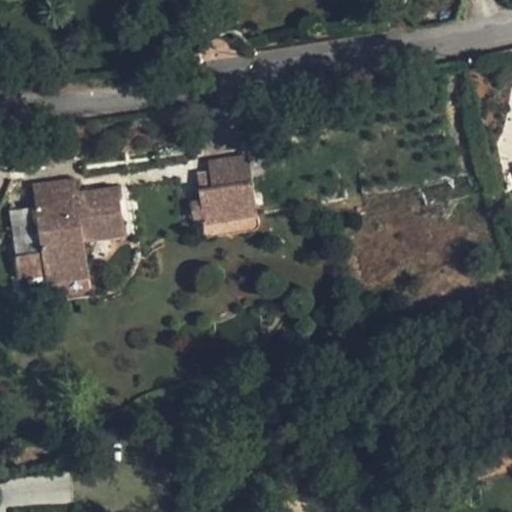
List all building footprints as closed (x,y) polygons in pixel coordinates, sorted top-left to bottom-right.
[(323,144),(327,167),(351,163),(357,201),(434,190),(433,184),(448,182),(449,191),(462,189),(461,184),(468,183),(468,181),(466,181),(461,141),(463,141),(461,129),(441,131),(444,149),(429,151),(425,128),(323,144)] [(256,208),(247,154),(210,160),(211,171),(213,186),(200,187),(202,200),(192,202),(194,218),(205,217),(256,208)] [(200,187),(213,186),(211,171),(197,173),(200,187)] [(124,234),(118,188),(66,195),(64,184),(34,188),(43,253),(17,257),(20,279),(46,275),(48,282),(89,277),(84,240),(124,234)] [(257,216),(256,208),(205,217),(206,224),(257,216)]
